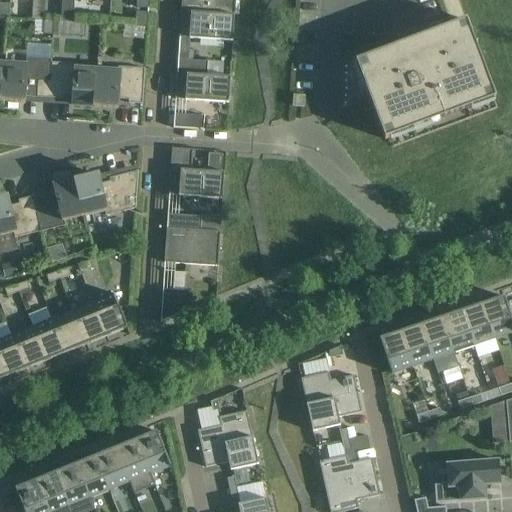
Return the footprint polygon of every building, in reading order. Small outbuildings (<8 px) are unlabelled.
[(73,0),(62,0),(61,22),(73,23),(73,0)] [(137,0),(137,9),(148,10),(149,0),(137,0)] [(181,0),(181,14),(235,17),(235,0),(181,0)] [(136,14),(135,27),(147,27),(148,14),(136,14)] [(233,43),(235,17),(181,14),(179,39),(233,43)] [(53,35),(54,22),(45,21),(44,34),(53,35)] [(495,99),(466,21),(356,63),(385,141),(495,99)] [(63,23),(54,22),(53,35),(62,35),(63,23)] [(5,65),(2,102),(25,104),(27,79),(38,80),(37,98),(49,99),(51,64),(52,61),(26,59),(26,67),(5,65)] [(178,67),(177,75),(207,77),(208,63),(182,61),(181,67),(178,67)] [(73,107),(96,108),(98,71),(78,70),(78,65),(51,64),(49,99),(63,100),(63,97),(74,97),(73,107)] [(98,71),(96,108),(118,110),(119,100),(129,101),(129,104),(142,105),(145,70),(118,68),(118,73),(98,71)] [(231,78),(207,77),(177,75),(175,101),(229,104),(231,78)] [(293,96),(292,108),(304,108),(305,97),(293,96)] [(204,117),(178,116),(177,129),(174,128),(174,129),(203,131),(204,117)] [(223,200),(224,176),(224,174),(191,171),(193,151),(172,149),(169,196),(223,200)] [(211,155),(210,172),(222,173),(224,155),(211,155)] [(98,176),(76,181),(85,217),(105,212),(106,217),(135,209),(138,172),(110,179),(110,182),(100,185),(98,176)] [(32,198),(41,232),(65,226),(64,222),(85,217),(76,181),(54,186),(56,194),(49,196),(48,194),(32,198)] [(7,198),(0,199),(0,237),(14,234),(15,239),(41,232),(32,198),(19,201),(20,205),(10,207),(7,198)] [(172,216),(171,230),(201,231),(202,218),(172,216)] [(201,231),(171,230),(167,229),(165,264),(218,267),(221,233),(201,231)] [(15,262),(1,265),(5,279),(18,276),(15,262)] [(92,269),(90,262),(78,266),(79,268),(81,273),(92,269)] [(69,269),(57,273),(60,280),(71,276),(69,269)] [(60,280),(57,273),(46,276),(49,283),(60,280)] [(16,286),(19,293),(30,289),(28,282),(16,286)] [(7,297),(19,293),(16,286),(5,290),(7,297)] [(30,289),(19,293),(21,299),(32,295),(30,289)] [(193,293),(167,291),(165,321),(161,322),(161,323),(191,311),(193,293)] [(113,294),(93,303),(107,338),(128,329),(113,294)] [(511,334),(511,322),(504,298),(482,305),(494,340),(511,334)] [(93,303),(73,311),(87,346),(107,338),(93,303)] [(494,340),(482,305),(462,312),(474,347),(494,340)] [(73,311),(53,319),(67,354),(87,346),(73,311)] [(474,347),(462,312),(441,319),(453,354),(474,347)] [(47,362),(67,354),(53,319),(33,327),(47,362)] [(453,354),(441,319),(421,326),(433,361),(453,354)] [(433,361),(421,326),(401,333),(413,368),(433,361)] [(27,370),(47,362),(33,327),(13,335),(27,370)] [(413,368),(401,333),(380,340),(392,375),(413,368)] [(27,370),(13,335),(0,340),(0,361),(7,378),(27,370)] [(342,347),(329,353),(331,359),(344,356),(342,351),(343,351),(342,347)] [(358,395),(354,377),(331,382),(329,374),(301,380),(307,406),(358,395)] [(501,397),(511,393),(511,392),(510,385),(499,389),(501,397)] [(358,395),(307,406),(313,433),(341,427),(339,419),(362,414),(358,395)] [(469,399),(472,407),(482,403),(480,396),(469,399)] [(460,411),(472,407),(469,399),(458,403),(460,411)] [(220,413),(218,400),(211,403),(213,415),(220,413)] [(506,402),(490,408),(493,445),(509,444),(506,402)] [(428,413),(430,420),(441,417),(439,409),(428,413)] [(253,439),(247,413),(219,419),(221,427),(198,432),(202,450),(253,439)] [(419,424),(430,420),(428,413),(417,417),(419,424)] [(342,431),(340,431),(342,442),(349,441),(347,430),(342,431)] [(157,432),(136,441),(155,487),(155,486),(151,475),(171,467),(157,432)] [(231,471),(259,465),(253,439),(202,450),(206,469),(229,463),(231,471)] [(136,441),(116,449),(135,495),(155,487),(136,441)] [(349,441),(342,442),(345,453),(346,453),(346,452),(351,451),(349,441)] [(116,449),(96,457),(110,492),(130,484),(134,495),(135,495),(116,449)] [(96,457),(76,465),(95,511),(91,500),(110,492),(96,457)] [(325,489),(376,478),(372,460),(349,465),(347,457),(319,463),(325,489)] [(434,485),(436,504),(486,500),(485,486),(500,485),(499,461),(447,465),(448,484),(434,485)] [(76,465),(56,473),(71,511),(91,511),(95,511),(76,465)] [(71,511),(56,473),(36,481),(48,511),(71,511)] [(230,490),(237,488),(235,477),(227,479),(230,490)] [(348,511),(359,510),(357,502),(380,497),(376,478),(325,489),(330,511),(348,511)] [(16,489),(15,490),(24,511),(48,511),(36,481),(16,489)] [(230,490),(232,500),(239,499),(237,488),(230,490)] [(428,509),(426,499),(414,502),(416,511),(446,511),(446,508),(428,509)] [(268,511),(266,500),(238,506),(239,511),(268,511)]
